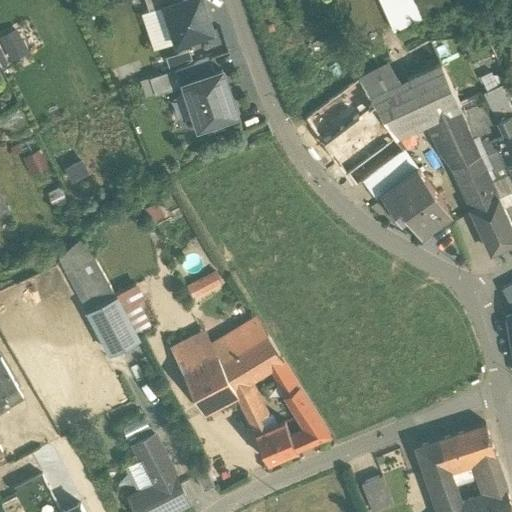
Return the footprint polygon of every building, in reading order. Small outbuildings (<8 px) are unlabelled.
[(165,3),(174,0),(146,0),(150,9),(165,3)] [(177,40),(213,28),(203,0),(174,0),(165,3),(177,40)] [(423,17),(415,0),(381,0),(395,30),(423,17)] [(454,0),(415,0),(423,17),(455,2),(454,0)] [(12,58),(30,50),(19,25),(1,33),(12,58)] [(209,55),(175,67),(180,84),(186,82),(186,80),(214,70),(209,55)] [(441,63),(407,79),(426,120),(440,113),(441,113),(458,107),(461,106),(441,63)] [(383,66),(359,77),(306,116),(357,182),(364,177),(384,162),(404,147),(395,136),(414,127),(394,85),(383,66)] [(214,70),(186,80),(186,82),(200,122),(236,109),(222,68),(214,70)] [(407,79),(394,85),(414,127),(426,120),(407,79)] [(479,154),(458,107),(441,113),(462,162),(479,154)] [(440,113),(426,120),(440,150),(453,166),(462,162),(441,113),(440,113)] [(511,113),(499,119),(506,135),(511,132),(511,113)] [(489,142),(484,145),(491,161),(503,155),(511,174),(511,132),(506,135),(489,142)] [(25,154),(33,172),(50,164),(41,146),(25,154)] [(404,147),(384,162),(398,181),(418,166),(404,147)] [(462,162),(453,166),(472,207),(498,196),(479,154),(462,162)] [(511,174),(503,155),(491,161),(495,168),(492,169),(497,178),(503,175),(509,192),(511,190),(511,174)] [(384,162),(364,177),(378,197),(383,193),(382,192),(398,181),(384,162)] [(398,181),(382,192),(383,193),(401,218),(407,213),(421,233),(450,212),(418,166),(398,181)] [(0,214),(8,210),(0,193),(0,214)] [(511,226),(498,196),(472,207),(472,208),(471,208),(491,252),(511,242),(511,226)] [(115,293),(81,235),(59,256),(87,310),(118,294),(117,293),(115,293)] [(216,271),(188,286),(192,295),(221,280),(216,271)] [(129,299),(145,292),(140,280),(124,287),(129,299)] [(511,284),(503,289),(511,306),(511,284)] [(118,294),(87,310),(110,354),(140,338),(129,317),(118,294)] [(150,330),(141,311),(129,317),(139,336),(150,330)] [(256,317),(212,342),(217,352),(221,360),(267,334),(256,317)] [(204,328),(170,346),(183,371),(217,352),(212,342),(204,328)] [(221,360),(220,361),(234,388),(248,380),(271,366),(283,359),(267,334),(221,360)] [(217,352),(183,371),(204,413),(238,395),(234,388),(220,361),(221,360),(217,352)] [(0,404),(7,400),(4,395),(18,387),(1,358),(0,358),(0,404)] [(299,386),(283,359),(271,366),(287,394),(299,386)] [(265,414),(248,380),(234,388),(238,395),(256,432),(265,428),(260,417),(265,414)] [(331,436),(299,386),(287,394),(305,428),(314,443),(331,436)] [(265,428),(256,432),(269,461),(297,449),(291,434),(285,420),(265,428)] [(485,425),(415,447),(425,477),(446,471),(447,476),(473,468),(496,460),(485,425)] [(305,428),(291,434),(297,449),(314,443),(305,428)] [(155,434),(135,444),(146,466),(165,456),(155,434)] [(156,485),(131,498),(137,511),(169,511),(189,502),(165,456),(146,466),(156,485)] [(52,460),(32,469),(38,481),(58,472),(52,460)] [(511,511),(511,510),(496,460),(473,468),(483,498),(463,505),(465,511),(511,511)] [(205,491),(215,485),(206,468),(195,473),(205,491)] [(446,471),(425,477),(436,510),(456,504),(447,476),(446,471)] [(58,472),(38,481),(43,491),(63,482),(58,472)] [(383,476),(361,484),(373,511),(393,504),(383,476)]
